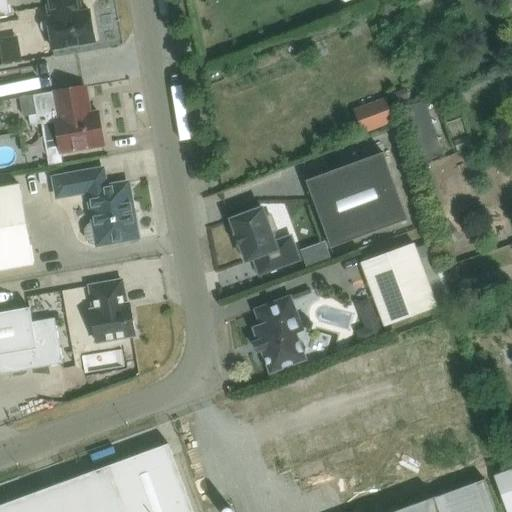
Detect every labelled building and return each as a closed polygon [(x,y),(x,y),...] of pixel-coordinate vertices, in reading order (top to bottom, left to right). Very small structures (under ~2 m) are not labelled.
[(0,0),(0,15),(10,14),(7,0),(0,0)] [(79,4),(80,3),(79,0),(46,0),(49,17),(47,17),(44,18),(42,21),(41,25),(42,29),(44,31),(47,32),(50,31),(53,49),(95,42),(89,10),(80,11),(79,4)] [(37,113),(29,115),(31,125),(55,121),(61,152),(84,148),(104,144),(98,112),(90,114),(85,86),(65,90),(54,91),(34,95),(37,113)] [(405,89),(392,93),(395,103),(408,99),(405,89)] [(369,92),(334,103),(341,126),(377,114),(369,92)] [(444,154),(438,136),(425,98),(399,108),(419,163),(444,154)] [(383,152),(306,180),(331,248),(407,220),(383,152)] [(57,197),(88,191),(94,224),(90,225),(88,227),(86,231),(87,239),(90,241),(94,243),(97,242),(98,245),(138,238),(133,213),(129,214),(123,183),(106,186),(103,169),(54,178),(57,197)] [(0,187),(0,269),(34,264),(20,184),(0,187)] [(264,216),(262,209),(232,220),(238,236),(237,237),(240,244),(241,244),(247,260),(254,257),(260,273),(298,259),(290,238),(275,244),(271,233),(279,230),(272,213),(264,216)] [(442,230),(452,244),(460,238),(450,224),(442,230)] [(324,241),(300,250),(307,268),(330,259),(324,241)] [(437,307),(436,303),(452,297),(431,242),(415,248),(414,243),(361,262),(384,326),(437,307)] [(91,310),(97,343),(135,336),(129,303),(126,304),(122,280),(90,286),(94,310),(91,310)] [(462,286),(453,289),(458,304),(467,300),(462,286)] [(255,310),(261,325),(254,328),(270,372),(306,359),(295,332),(303,329),(290,296),(255,310)] [(0,312),(0,368),(1,374),(63,363),(55,318),(32,322),(30,307),(0,312)] [(193,511),(168,443),(0,505),(0,511),(193,511)] [(511,511),(511,469),(496,475),(509,511),(511,511)] [(496,511),(484,480),(433,498),(394,511),(496,511)]
